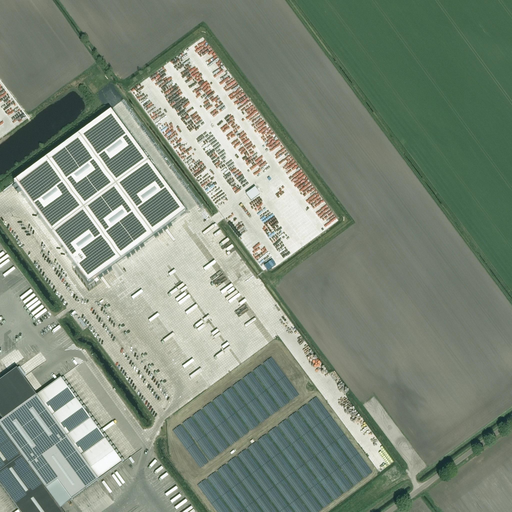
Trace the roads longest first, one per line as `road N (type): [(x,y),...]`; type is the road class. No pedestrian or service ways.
road 1 (unknown): [(144,446),(178,400),(235,360),(237,339),(175,254),(157,254),(124,281),(120,297)]
road 2 (unknown): [(0,291),(38,340),(90,363),(144,446)]
road 3 (unknown): [(120,297),(82,287),(32,216),(0,207)]
road 4 (unclassified): [(389,511),(511,421)]
